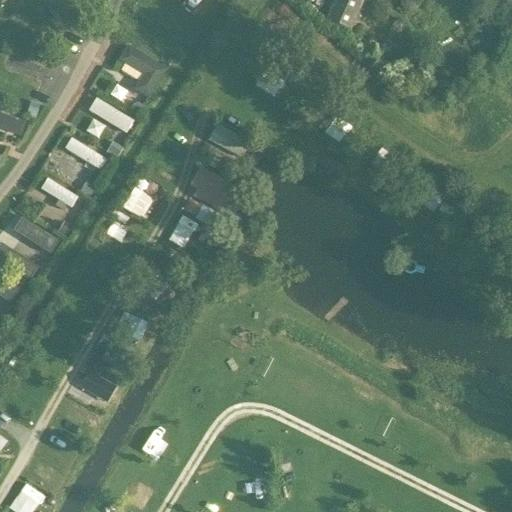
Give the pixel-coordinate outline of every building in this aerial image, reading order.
[(334,0),(326,20),(351,31),(363,0),(334,0)] [(151,98),(167,65),(125,45),(117,60),(141,72),(133,89),(151,98)] [(18,87),(19,81),(55,82),(56,60),(2,58),(1,87),(18,87)] [(309,58),(307,77),(318,78),(321,74),(323,59),(309,58)] [(211,83),(219,64),(209,60),(201,79),(211,83)] [(267,69),(252,90),(269,102),(284,81),(267,69)] [(128,134),(136,120),(95,97),(87,111),(128,134)] [(0,112),(0,129),(23,133),(25,116),(0,112)] [(91,119),(84,131),(99,139),(106,127),(91,119)] [(103,169),(108,157),(68,138),(62,149),(103,169)] [(88,198),(96,189),(65,162),(58,170),(88,198)] [(226,214),(240,185),(201,166),(181,208),(198,216),(205,203),(226,214)] [(147,169),(138,182),(160,196),(169,183),(147,169)] [(45,177),(38,188),(72,208),(79,197),(45,177)] [(60,229),(63,215),(49,212),(45,225),(60,229)] [(17,214),(7,230),(51,257),(61,241),(17,214)] [(118,324),(133,338),(146,325),(131,311),(118,324)] [(82,392),(102,399),(109,377),(89,370),(82,392)] [(87,442),(104,415),(73,396),(56,423),(87,442)] [(288,458),(279,461),(282,471),(291,468),(288,458)]
